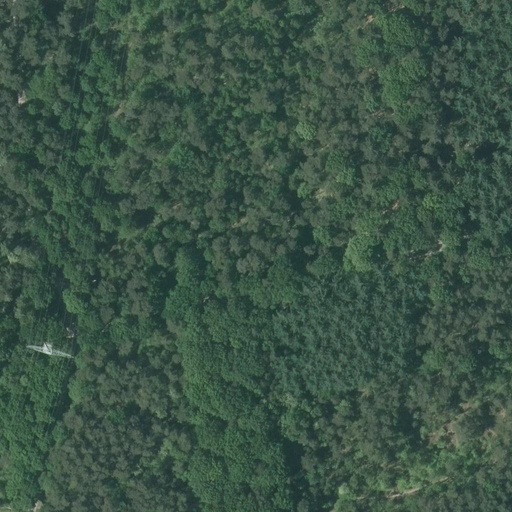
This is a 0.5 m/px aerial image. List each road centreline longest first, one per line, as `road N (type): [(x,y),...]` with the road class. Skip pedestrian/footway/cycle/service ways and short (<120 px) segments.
road 1 (unclassified): [(33,511),(78,329),(511,225)]
road 2 (track): [(21,0),(31,237),(37,269),(78,329)]
